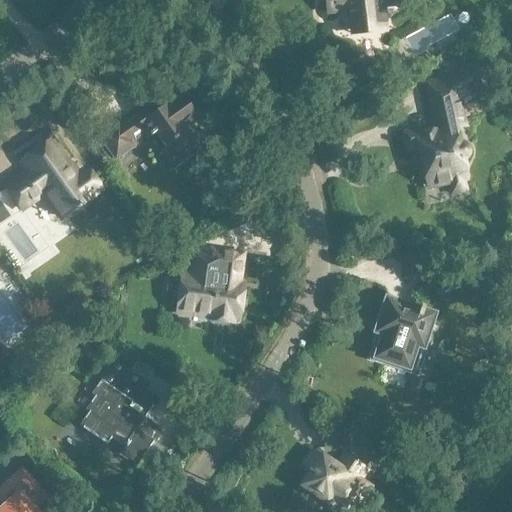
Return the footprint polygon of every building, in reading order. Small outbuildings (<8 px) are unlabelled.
[(346,14),(349,37),(387,34),(386,23),(385,23),(384,9),(397,8),(406,7),(405,0),(323,0),(325,16),(346,14)] [(460,55),(452,59),(455,67),(464,63),(460,55)] [(462,127),(457,101),(457,100),(500,77),(489,57),(451,77),(424,83),(434,127),(402,134),(405,151),(419,148),(428,187),(448,182),(451,195),(466,191),(463,179),(465,179),(461,162),(463,161),(464,161),(465,160),(467,158),(467,157),(468,155),(468,153),(468,152),(468,151),(467,150),(467,149),(466,147),(464,146),(463,145),(461,144),(459,144),(457,144),(454,129),(462,127)] [(195,155),(200,151),(184,127),(196,118),(180,95),(149,117),(144,109),(120,126),(118,124),(99,137),(117,163),(136,149),(132,143),(145,133),(150,139),(152,138),(153,139),(157,136),(168,153),(165,155),(177,172),(182,168),(188,176),(202,165),(195,155)] [(22,162),(30,173),(22,179),(21,177),(5,188),(21,209),(36,199),(35,197),(43,191),(62,219),(91,198),(90,197),(97,192),(98,186),(90,176),(87,173),(84,173),(80,174),(75,177),(50,142),(22,162)] [(419,240),(419,251),(435,251),(435,241),(419,240)] [(236,289),(237,279),(238,279),(242,255),(209,251),(197,257),(194,274),(183,273),(177,315),(232,323),(233,315),(237,316),(241,290),(236,289)] [(422,349),(433,315),(385,299),(374,333),(385,337),(377,362),(410,373),(418,347),(422,349)] [(95,338),(87,346),(96,355),(104,347),(95,338)] [(88,413),(79,426),(107,445),(111,438),(108,436),(115,427),(129,437),(118,453),(136,465),(158,434),(141,423),(156,401),(140,390),(145,381),(114,360),(90,395),(94,397),(85,410),(88,413)] [(358,482),(366,469),(345,455),(336,467),(313,452),(303,466),(308,469),(307,471),(310,473),(301,486),(338,511),(348,496),(359,503),(369,489),(358,482)] [(30,511),(14,494),(29,481),(21,473),(0,492),(0,502),(6,508),(2,511),(30,511)]
